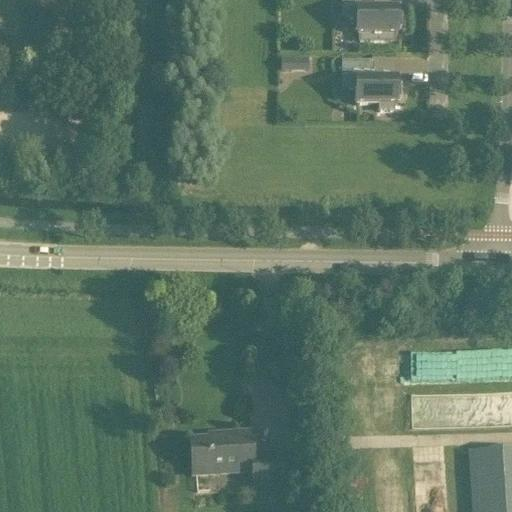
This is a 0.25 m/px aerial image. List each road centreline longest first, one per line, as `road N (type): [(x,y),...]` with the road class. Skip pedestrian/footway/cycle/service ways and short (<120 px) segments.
road 1 (secondary): [(507,265),(62,258)]
road 2 (unclassified): [(507,265),(510,0)]
